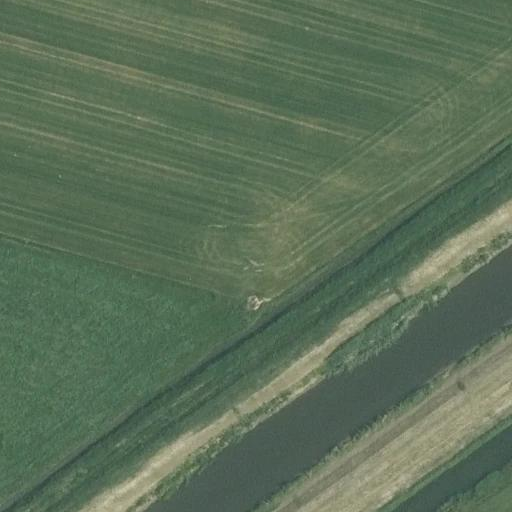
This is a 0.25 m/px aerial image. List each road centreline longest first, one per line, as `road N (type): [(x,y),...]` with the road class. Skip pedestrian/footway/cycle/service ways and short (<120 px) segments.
road 1 (track): [(65,511),(511,189)]
road 2 (track): [(331,511),(511,383)]
